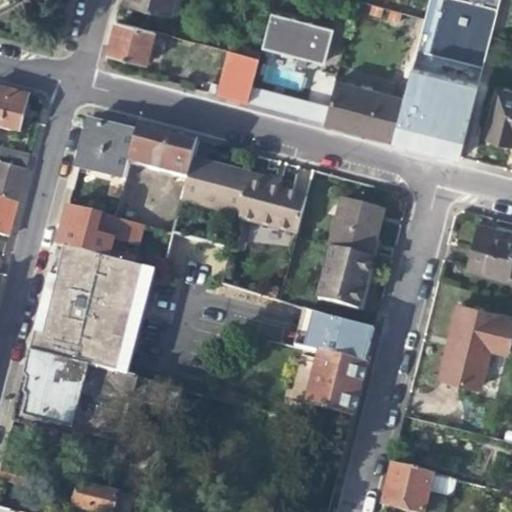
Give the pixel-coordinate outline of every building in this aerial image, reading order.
[(124,0),(124,3),(167,13),(170,0),(124,0)] [(427,0),(422,18),(490,36),(498,2),(498,0),(427,0)] [(331,28),(268,13),(260,46),(279,51),(295,55),(295,65),(302,66),(306,57),(324,61),(331,28)] [(402,98),(391,140),(424,148),(458,157),(490,36),(422,18),(402,98)] [(153,31),(114,21),(109,38),(106,53),(143,63),(153,31)] [(228,51),(217,94),(245,102),(257,58),(228,51)] [(352,129),(391,140),(402,98),(334,81),(323,122),(352,129)] [(248,107),(318,120),(322,102),(251,89),(248,107)] [(511,93),(499,90),(485,138),(503,142),(511,144),(511,93)] [(26,98),(0,91),(0,127),(17,132),(26,98)] [(127,165),(134,135),(115,130),(88,123),(76,168),(123,181),(127,165)] [(186,181),(190,162),(196,142),(165,134),(137,127),(134,135),(127,165),(186,181)] [(0,149),(0,165),(23,171),(27,156),(0,149)] [(180,203),(238,218),(250,177),(223,170),(190,162),(186,181),(180,203)] [(0,199),(15,203),(20,184),(23,171),(0,165),(0,199)] [(265,189),(267,181),(250,177),(238,218),(238,222),(295,236),(304,199),(273,191),(265,189)] [(0,235),(6,237),(9,224),(15,203),(0,199),(0,235)] [(328,248),(332,249),(372,260),(378,240),(381,227),(378,227),(382,212),(340,202),(328,248)] [(142,227),(66,207),(60,230),(56,246),(133,265),(135,257),(111,251),(113,240),(137,246),(142,227)] [(465,269),(511,280),(511,235),(476,226),(465,269)] [(172,235),(163,272),(215,284),(224,248),(172,235)] [(42,299),(109,316),(110,312),(150,322),(163,272),(133,265),(56,246),(49,270),(42,299)] [(366,285),(372,260),(332,249),(318,303),(359,313),(366,285)] [(155,349),(195,360),(215,284),(163,272),(150,322),(143,346),(155,349)] [(437,380),(478,389),(487,350),(505,355),(511,326),(511,319),(456,306),(442,360),(437,380)] [(113,338),(143,346),(150,322),(110,312),(109,316),(104,336),(64,326),(55,360),(146,382),(151,365),(112,355),(99,358),(104,342),(111,344),(113,338)] [(330,319),(320,356),(363,367),(369,345),(373,331),(330,319)] [(44,338),(40,355),(55,360),(64,326),(48,322),(44,338)] [(191,375),(195,360),(155,349),(151,365),(191,375)] [(175,412),(180,391),(146,382),(55,360),(40,355),(28,353),(19,389),(12,415),(119,443),(131,401),(175,412)] [(316,425),(347,433),(355,398),(363,367),(320,356),(307,406),(320,409),(316,425)] [(191,375),(151,365),(146,382),(180,391),(187,393),(191,377),(191,375)] [(212,382),(191,377),(187,393),(208,398),(211,386),(212,382)] [(256,398),(211,386),(208,398),(246,408),(253,409),(256,398)] [(158,426),(144,423),(140,436),(155,440),(158,426)] [(26,472),(0,465),(0,480),(22,487),(26,472)] [(422,511),(432,475),(390,465),(380,504),(410,511),(422,511)] [(94,511),(110,511),(115,494),(76,484),(71,505),(87,510),(94,511)] [(511,511),(511,495),(496,492),(493,506),(511,511)] [(183,511),(115,494),(110,511),(183,511)]
